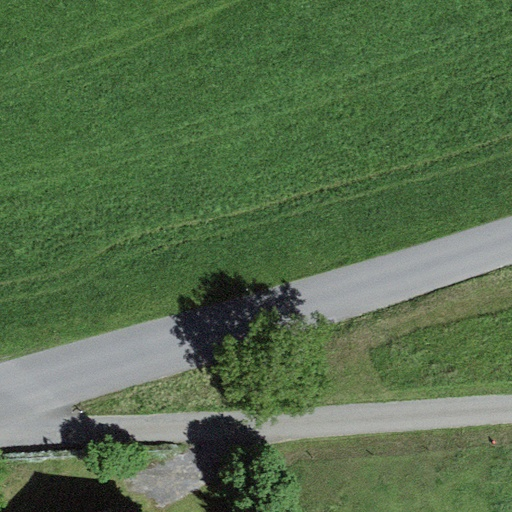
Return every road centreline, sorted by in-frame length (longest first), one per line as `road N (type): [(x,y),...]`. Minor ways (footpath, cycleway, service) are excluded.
road 1 (tertiary): [(0,397),(511,234)]
road 2 (unclassified): [(511,413),(36,431),(0,424)]
